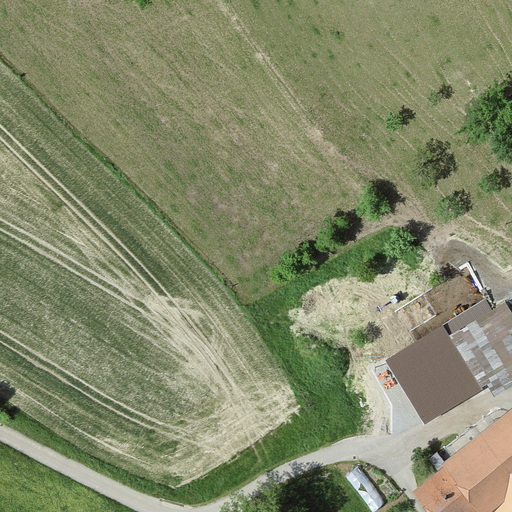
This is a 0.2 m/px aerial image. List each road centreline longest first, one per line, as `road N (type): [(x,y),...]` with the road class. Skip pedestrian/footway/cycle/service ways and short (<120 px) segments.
road 1 (residential): [(474,406),(270,472),(199,511)]
road 2 (residential): [(164,511),(0,437)]
